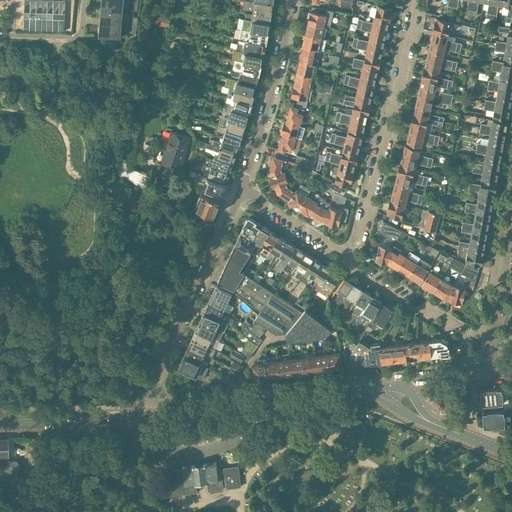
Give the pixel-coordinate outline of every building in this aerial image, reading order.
[(124,6),(128,7),(128,0),(102,0),(99,34),(121,36),(124,6)] [(272,12),(273,3),(252,0),(243,0),(242,8),(253,10),(272,12)] [(484,0),(474,0),(472,15),(477,16),(480,0),(484,1),(484,0)] [(486,17),(491,18),(494,0),(484,0),(484,1),(489,2),(486,17)] [(499,4),(504,5),(505,0),(494,0),(491,18),(496,19),(499,4)] [(503,13),(507,14),(506,21),(511,22),(511,18),(511,0),(505,0),(504,5),(503,13)] [(378,4),(375,15),(389,18),(391,19),(393,11),(391,10),(392,7),(378,4)] [(327,26),(330,27),(334,11),(328,9),(312,6),(310,12),(308,11),(307,17),(309,17),(308,22),(324,26),(327,26)] [(245,18),(270,22),(272,12),(253,10),(252,13),(246,12),(245,18)] [(157,15),(155,22),(165,26),(168,19),(157,15)] [(358,18),(357,23),(387,30),(389,21),(390,21),(391,19),(389,18),(375,15),(373,22),(358,18)] [(243,27),(268,33),(270,22),(245,18),(243,27)] [(435,21),(433,29),(435,30),(449,33),(452,22),(437,18),(436,21),(435,21)] [(327,26),(324,26),(308,22),(305,34),(324,38),(327,26)] [(387,30),(357,23),(356,28),(371,31),(370,36),(385,39),(387,30)] [(509,31),(508,36),(511,37),(511,26),(500,24),(499,29),(509,31)] [(476,27),(470,26),(469,29),(466,28),(464,35),(472,37),(474,31),(475,31),(476,27)] [(267,43),(268,33),(243,27),(242,27),(240,38),(245,39),(266,43),(267,43)] [(449,33),(435,30),(433,29),(433,32),(434,32),(432,40),(461,47),(462,43),(447,39),(449,33)] [(324,38),(305,34),(303,46),(316,49),(324,51),(326,39),(324,38)] [(354,37),(353,41),(383,48),(385,39),(370,36),(369,40),(354,37)] [(497,39),(496,44),(511,47),(511,37),(508,36),(507,41),(497,39)] [(238,42),(236,49),(264,54),(266,43),(245,39),(244,44),(238,42)] [(430,50),(444,53),(445,49),(460,52),(461,47),(432,40),(430,50)] [(337,41),(335,50),(341,51),(343,42),(337,41)] [(367,50),(366,54),(381,58),(381,57),(383,48),(353,41),(352,46),(367,50)] [(506,51),(505,56),(511,57),(511,47),(496,44),(495,49),(506,51)] [(316,49),(303,46),(299,60),(313,63),(316,64),(317,64),(318,59),(314,58),(316,49)] [(261,65),(264,54),(236,49),(234,48),(232,58),(235,59),(261,65)] [(430,50),(427,59),(457,66),(458,61),(443,58),(444,53),(430,50)] [(322,65),(337,69),(337,67),(340,56),(331,54),(329,62),(323,60),(322,65)] [(354,56),(353,61),(379,67),(380,68),(382,58),(382,57),(381,57),(381,58),(366,54),(365,59),(354,56)] [(193,64),(195,58),(185,55),(183,61),(193,64)] [(511,67),(511,57),(505,56),(504,61),(493,59),(492,64),(511,67)] [(233,69),(236,70),(259,75),(261,65),(235,59),(233,69)] [(425,63),(424,68),(440,72),(441,67),(456,70),(457,66),(427,59),(426,64),(425,63)] [(299,60),(297,72),(313,76),(316,64),(313,63),(299,60)] [(379,67),(353,61),(352,66),(363,68),(362,73),(377,76),(379,67)] [(502,71),(501,76),(511,77),(511,67),(492,64),(491,69),(502,71)] [(439,76),(440,72),(424,68),(422,78),(423,78),(423,77),(453,84),(454,80),(439,76)] [(232,75),(239,77),(238,80),(256,85),(259,75),(236,70),(233,69),(232,75)] [(310,88),(313,76),(297,72),(294,84),(310,88)] [(346,74),(345,79),(375,85),(377,76),(362,73),(361,77),(346,74)] [(490,79),(489,84),(511,87),(511,77),(501,76),(500,81),(490,79)] [(254,94),(256,85),(238,80),(227,77),(225,86),(254,94)] [(456,85),(453,84),(423,77),(423,78),(421,87),(436,90),(437,85),(455,90),(456,85)] [(327,79),(324,91),(331,92),(334,81),(327,79)] [(359,87),(358,91),(372,95),(375,85),(345,79),(344,83),(359,87)] [(469,80),(467,89),(473,90),(475,81),(469,80)] [(310,88),(294,84),(291,96),(298,97),(296,104),(306,106),(310,88)] [(498,91),(497,95),(511,98),(511,87),(489,84),(488,89),(498,91)] [(227,96),(252,103),(252,102),(254,94),(225,86),(223,85),(221,91),(228,93),(227,96)] [(421,87),(419,96),(444,102),(448,103),(452,104),(454,95),(441,91),(440,96),(434,95),(436,90),(421,87)] [(358,91),(357,96),(342,93),(341,97),(370,104),(371,103),(372,95),(358,91)] [(486,98),(485,103),(511,108),(511,99),(511,98),(497,95),(497,100),(486,98)] [(224,105),(249,114),(251,105),(252,103),(227,96),(224,105)] [(448,103),(444,102),(419,96),(416,105),(431,109),(432,104),(447,107),(448,103)] [(368,113),(368,114),(369,114),(372,103),(371,103),(370,104),(341,97),(340,102),(354,105),(353,110),(368,113)] [(509,118),(511,108),(485,103),(484,108),(495,110),(494,116),(509,118)] [(229,118),(229,117),(246,123),(249,114),(224,105),(223,110),(225,111),(223,116),(229,118)] [(285,120),(285,121),(286,121),(300,125),(305,109),(291,105),(287,120),(285,120)] [(430,113),(431,109),(416,105),(414,114),(440,120),(444,121),(445,117),(430,113)] [(338,111),(337,116),(366,123),(368,114),(368,113),(353,110),(352,114),(338,111)] [(412,124),(427,127),(428,123),(443,126),(444,121),(440,120),(414,114),(413,114),(411,124),(412,124)] [(220,120),(218,125),(243,133),(246,123),(229,117),(229,118),(223,116),(221,116),(220,120)] [(366,123),(337,116),(335,120),(350,124),(349,128),(364,132),(366,123)] [(482,122),(481,127),(506,132),(508,122),(493,119),(492,124),(482,122)] [(286,121),(285,121),(281,132),(283,133),(297,137),(300,125),(286,121)] [(426,132),(427,127),(412,124),(410,133),(439,140),(440,135),(426,132)] [(223,137),(240,143),(243,133),(218,125),(217,130),(222,132),(225,131),(223,137)] [(490,134),(489,139),(504,142),(506,132),(481,127),(480,132),(490,134)] [(149,188),(154,176),(132,166),(136,131),(124,128),(117,174),(149,188)] [(171,131),(161,162),(180,169),(190,137),(171,131)] [(322,132),(316,131),(313,142),(319,143),(322,132)] [(349,131),(347,136),(332,132),(331,136),(361,144),(363,135),(349,131)] [(283,133),(281,132),(281,133),(283,133),(278,149),(286,151),(291,153),(292,149),(298,150),(301,138),(297,137),(283,133)] [(438,145),(439,140),(410,133),(408,143),(422,146),(424,141),(438,145)] [(331,136),(330,141),(345,145),(344,149),(359,153),(361,144),(331,136)] [(209,143),(236,153),(240,143),(223,137),(221,142),(220,141),(214,139),(211,138),(209,143)] [(477,147),(503,151),(504,142),(489,139),(488,144),(478,142),(477,147)] [(217,156),(233,162),(236,153),(209,143),(205,141),(203,146),(211,148),(216,150),(219,150),(217,156)] [(419,154),(420,149),(406,145),(403,155),(433,162),(434,158),(419,154)] [(487,154),(486,159),(501,161),(503,151),(477,147),(476,152),(487,154)] [(344,149),(342,154),(327,150),(326,155),(356,162),(357,163),(359,153),(344,149)] [(203,162),(230,172),(233,162),(217,156),(214,155),(213,159),(207,157),(205,160),(203,160),(203,162)] [(314,166),(316,160),(297,155),(296,161),(314,166)] [(338,170),(353,174),(354,174),(355,172),(354,172),(356,164),(357,164),(357,163),(356,162),(326,155),(325,159),(340,163),(338,170)] [(432,167),(433,162),(403,155),(401,163),(401,164),(415,168),(417,163),(432,167)] [(269,170),(271,176),(285,171),(286,170),(289,161),(274,156),(269,158),(268,162),(271,166),(269,170)] [(474,162),(473,167),(499,172),(501,161),(486,159),(485,164),(474,162)] [(227,182),(230,172),(203,162),(202,164),(204,165),(203,168),(209,171),(208,175),(227,182)] [(397,173),(398,173),(428,181),(429,176),(425,175),(414,172),(415,168),(401,164),(401,163),(400,163),(397,173)] [(483,175),(482,179),(497,182),(497,181),(499,172),(473,167),(472,173),(483,175)] [(353,174),(338,170),(336,181),(338,181),(337,183),(350,186),(351,182),(352,182),(354,174),(353,174)] [(274,188),(276,188),(288,183),(290,182),(285,171),(271,176),(270,177),(274,188)] [(199,173),(196,180),(204,183),(205,180),(208,181),(205,188),(222,195),(226,183),(199,173)] [(426,186),(428,181),(398,173),(395,182),(411,186),(412,182),(422,185),(426,186)] [(495,191),(495,192),(496,192),(498,181),(497,181),(497,182),(482,179),(481,183),(470,181),(470,186),(495,191)] [(343,194),(346,189),(333,181),(329,187),(335,190),(343,194)] [(411,186),(395,182),(393,191),(423,199),(424,195),(409,191),(411,186)] [(288,202),(290,200),(296,191),(289,186),(288,183),(276,188),(278,193),(283,196),(282,197),(282,199),(288,202)] [(298,208),(299,209),(300,207),(307,195),(311,190),(302,184),(298,189),(297,189),(296,191),(290,200),(288,202),(294,206),(293,209),(296,211),(298,208)] [(479,193),(478,198),(494,201),(495,192),(495,191),(470,186),(469,191),(479,193)] [(218,206),(220,199),(201,191),(198,198),(195,207),(214,215),(218,206)] [(422,204),(423,199),(393,191),(391,199),(390,199),(389,203),(390,203),(405,207),(407,200),(422,204)] [(335,193),(332,199),(344,203),(347,198),(335,193)] [(309,216),(311,213),(317,203),(318,202),(317,201),(307,195),(300,207),(299,209),(309,216)] [(318,202),(317,203),(311,213),(316,216),(314,219),(319,222),(320,219),(321,220),(326,221),(329,209),(330,207),(331,203),(325,202),(325,199),(321,196),(317,201),(318,202)] [(467,201),(466,206),(492,211),(494,201),(478,198),(478,203),(467,201)] [(405,207),(390,203),(389,203),(387,210),(389,210),(388,214),(400,218),(401,217),(402,217),(405,207)] [(476,213),(475,218),(490,220),(492,211),(466,206),(465,211),(476,213)] [(326,223),(339,226),(340,220),(346,221),(349,209),(343,207),(343,210),(330,207),(329,209),(326,221),(326,223)] [(418,226),(419,225),(435,229),(439,213),(423,209),(419,222),(413,221),(412,225),(418,226)] [(254,236),(262,225),(250,217),(247,218),(241,231),(248,236),(253,238),(254,236)] [(463,221),(462,226),(488,230),(490,220),(475,218),(474,223),(463,221)] [(386,221),(385,224),(382,223),(378,239),(381,240),(395,243),(399,236),(403,230),(386,221)] [(271,230),(262,225),(254,236),(253,238),(249,245),(255,248),(259,243),(261,244),(271,230)] [(472,232),(471,237),(486,240),(488,230),(462,226),(461,230),(472,232)] [(279,236),(271,230),(261,244),(264,246),(260,254),(266,257),(279,236)] [(235,243),(246,249),(249,245),(253,238),(248,236),(241,231),(235,243)] [(279,256),(288,241),(279,236),(266,257),(265,259),(270,262),(276,254),(279,256)] [(435,239),(434,240),(427,236),(424,242),(429,244),(433,247),(437,240),(435,239)] [(469,248),(469,250),(484,253),(486,240),(471,237),(470,242),(460,240),(458,248),(463,249),(464,247),(469,248)] [(281,272),(283,268),(297,247),(288,241),(279,256),(282,257),(275,268),(281,272)] [(218,282),(234,289),(248,300),(260,310),(254,319),(266,328),(276,334),(286,333),(287,340),(310,337),(326,336),(332,328),(305,308),(303,311),(293,305),(253,278),(248,275),(240,270),(250,252),(246,249),(235,243),(218,282)] [(392,247),(380,244),(376,259),(389,262),(392,249),(392,247)] [(389,262),(399,269),(407,255),(400,251),(401,249),(394,245),(393,247),(392,247),(392,249),(389,262)] [(297,247),(283,268),(289,272),(293,265),(296,267),(306,253),(297,247)] [(480,266),(480,265),(483,265),(485,254),(484,254),(484,253),(469,250),(469,251),(468,251),(465,264),(465,265),(477,271),(478,265),(480,266)] [(399,269),(409,275),(420,258),(421,257),(410,251),(409,252),(407,255),(399,269)] [(314,258),(306,253),(296,267),(299,269),(295,276),(301,280),(314,258)] [(448,268),(449,265),(454,258),(450,256),(449,258),(441,253),(438,258),(445,262),(443,265),(448,268)] [(314,258),(301,280),(306,283),(311,276),(314,278),(323,264),(314,258)] [(420,258),(409,275),(420,282),(431,265),(420,258)] [(455,258),(454,258),(449,265),(461,272),(465,265),(465,264),(455,258)] [(332,270),(323,264),(314,278),(317,280),(312,287),(318,291),(332,270)] [(477,271),(465,265),(461,272),(460,273),(466,275),(464,283),(466,284),(466,287),(473,289),(474,285),(478,271),(477,271)] [(442,275),(432,268),(422,283),(433,290),(441,277),(442,275)] [(332,270),(318,291),(327,297),(341,275),(332,270)] [(264,284),(269,287),(274,279),(269,276),(264,284)] [(340,305),(354,283),(345,277),(336,291),(339,294),(335,301),(340,305)] [(450,300),(453,287),(454,284),(441,277),(433,290),(444,298),(450,299),(450,300)] [(351,301),(354,303),(363,289),(354,283),(340,305),(346,308),(351,301)] [(453,287),(450,300),(463,303),(466,287),(454,284),(453,287)] [(208,303),(224,311),(232,292),(217,285),(208,303)] [(372,295),(363,289),(354,303),(357,305),(352,314),(358,318),(372,295)] [(370,321),(382,301),(372,295),(358,318),(356,322),(358,323),(363,322),(366,318),(370,321)] [(306,307),(296,301),(293,305),(303,311),(305,308),(306,307)] [(223,314),(224,311),(208,303),(204,312),(228,323),(231,324),(234,319),(223,314)] [(393,306),(390,304),(388,305),(387,305),(383,303),(369,326),(374,329),(379,322),(384,325),(394,309),(393,308),(393,306)] [(327,323),(332,315),(324,310),(319,318),(327,323)] [(228,323),(204,312),(200,321),(224,331),(224,332),(228,323)] [(248,327),(250,329),(259,337),(266,328),(254,319),(252,323),(246,318),(243,323),(248,327)] [(339,324),(330,318),(327,324),(336,329),(339,324)] [(200,321),(196,330),(219,340),(224,331),(200,321)] [(346,328),(339,324),(336,329),(342,333),(346,328)] [(260,337),(259,337),(250,329),(248,327),(242,334),(248,338),(255,343),(260,337)] [(217,345),(219,340),(196,330),(192,338),(215,349),(217,345)] [(449,356),(449,354),(450,354),(449,346),(448,346),(447,342),(448,340),(443,337),(443,338),(430,340),(432,356),(442,355),(443,355),(443,357),(449,356)] [(215,349),(192,338),(188,347),(211,358),(215,349)] [(255,343),(248,338),(243,344),(245,346),(251,350),(253,351),(258,345),(255,343)] [(357,344),(354,349),(349,355),(356,360),(357,358),(366,344),(359,340),(357,344)] [(432,356),(430,340),(417,341),(419,357),(419,359),(426,358),(426,357),(432,356)] [(407,359),(413,358),(413,360),(419,359),(419,357),(417,341),(405,343),(407,359)] [(371,364),(382,362),(380,346),(380,343),(371,344),(371,348),(366,344),(357,358),(365,364),(371,363),(371,364)] [(405,343),(392,345),(394,361),(395,362),(401,361),(401,360),(407,359),(405,343)] [(380,346),(382,362),(388,361),(389,363),(395,362),(394,361),(392,345),(380,346)] [(245,346),(240,353),(245,356),(249,358),(253,351),(251,350),(245,346)] [(188,347),(184,356),(201,364),(202,363),(200,363),(202,359),(213,364),(215,359),(211,358),(188,347)] [(240,353),(234,349),(231,355),(242,361),(245,356),(240,353)] [(330,369),(338,368),(343,367),(341,351),(328,353),(330,369)] [(330,369),(328,353),(315,355),(317,370),(330,369)] [(315,355),(303,356),(305,372),(317,370),(315,355)] [(201,364),(184,356),(178,368),(196,376),(201,364)] [(305,372),(303,356),(290,358),(292,373),(305,372)] [(290,358),(278,359),(280,375),(292,373),(290,358)] [(268,376),(280,375),(278,359),(266,361),(268,376)] [(241,371),(245,366),(233,361),(231,367),(241,371)] [(255,362),(252,366),(255,380),(268,378),(268,376),(266,361),(255,362)] [(232,385),(235,380),(227,376),(224,381),(232,385)] [(481,393),(476,394),(477,401),(482,401),(482,405),(511,401),(511,386),(480,390),(481,393)] [(437,397),(435,400),(435,406),(438,408),(444,408),(446,405),(445,399),(443,397),(437,397)] [(499,430),(499,433),(506,435),(511,436),(510,424),(505,425),(504,411),(483,412),(484,428),(492,427),(493,431),(499,430)] [(355,413),(346,419),(350,426),(349,427),(356,438),(368,431),(361,420),(360,420),(355,413)] [(7,451),(7,438),(0,438),(0,478),(16,478),(16,472),(16,471),(20,471),(24,465),(19,457),(16,459),(7,459),(7,455),(11,455),(11,451),(7,451)] [(204,464),(206,482),(208,491),(224,489),(222,469),(218,469),(217,462),(204,464)] [(198,492),(197,483),(195,465),(182,466),(182,468),(167,470),(171,496),(198,492)] [(239,466),(224,468),(227,489),(242,487),(239,466)]
